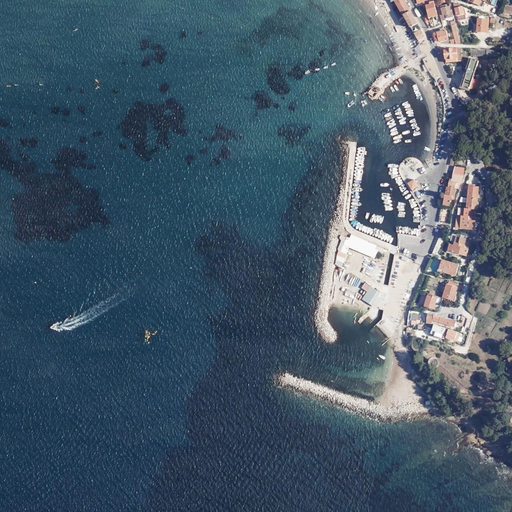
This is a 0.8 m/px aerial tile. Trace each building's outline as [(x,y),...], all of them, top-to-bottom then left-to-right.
[(404,15),(411,11),(404,0),(396,0),(404,15)] [(432,18),(438,16),(434,1),(428,2),(425,3),(426,7),(427,11),(428,15),(429,19),(432,18)] [(447,19),(454,17),(451,3),(449,4),(449,7),(447,7),(447,5),(442,6),(445,20),(447,19)] [(458,4),(453,3),(454,7),(455,7),(457,16),(466,14),(464,7),(461,7),(461,5),(458,4)] [(418,24),(411,11),(404,15),(411,28),(418,24)] [(483,33),(488,34),(490,21),(479,19),(478,26),(477,31),(483,32),(483,33)] [(418,24),(411,28),(414,34),(422,30),(418,24)] [(459,42),(456,25),(452,26),(455,39),(450,40),(451,44),(456,44),(460,44),(459,42)] [(488,35),(488,34),(483,33),(483,32),(477,31),(478,26),(477,26),(476,33),(488,35)] [(422,30),(414,34),(418,41),(426,37),(422,30)] [(439,41),(440,44),(442,44),(445,44),(449,44),(446,31),(435,33),(437,42),(439,41)] [(427,43),(421,45),(424,53),(430,51),(427,43)] [(446,57),(447,63),(460,61),(460,59),(463,59),(462,52),(464,52),(464,49),(462,49),(459,49),(439,48),(443,58),(446,57)] [(488,50),(475,49),(475,54),(475,55),(483,55),(483,58),(488,58),(488,55),(497,56),(497,51),(488,50)] [(428,56),(425,58),(431,75),(433,74),(435,77),(440,76),(431,55),(428,56)] [(479,60),(472,59),(463,87),(469,89),(473,78),(479,60)] [(480,80),(473,78),(470,89),(476,91),(480,80)] [(454,167),(453,175),(463,177),(464,169),(454,167)] [(449,179),(447,187),(450,188),(457,189),(459,190),(460,185),(461,184),(463,177),(453,175),(452,180),(450,179),(449,179)] [(419,187),(414,179),(408,183),(413,191),(416,189),(419,187)] [(477,187),(473,186),(469,185),(468,197),(478,198),(479,187),(477,187)] [(450,188),(447,187),(443,205),(451,207),(453,197),(455,198),(457,189),(450,188)] [(478,198),(468,197),(466,208),(472,209),(477,209),(478,198)] [(450,210),(442,208),(439,222),(450,224),(452,218),(448,218),(450,210)] [(462,208),(461,215),(471,216),(472,209),(466,208),(462,208)] [(471,216),(461,215),(460,228),(474,229),(475,220),(471,220),(471,216)] [(454,241),(454,242),(464,245),(465,241),(466,237),(457,234),(456,235),(452,234),(450,240),(454,241)] [(440,250),(444,239),(443,239),(439,237),(438,237),(432,254),(438,256),(440,250)] [(346,238),(343,245),(374,258),(377,251),(346,238)] [(464,245),(454,242),(454,244),(451,251),(458,254),(466,256),(467,251),(468,249),(470,243),(465,241),(464,245)] [(341,267),(345,258),(337,255),(336,265),(341,267)] [(455,276),(458,265),(442,260),(439,269),(438,271),(455,276)] [(381,276),(383,269),(371,265),(372,263),(365,261),(362,268),(368,270),(367,275),(371,276),(371,273),(381,276)] [(453,300),(458,283),(448,280),(448,283),(447,283),(445,288),(446,289),(444,298),(453,300)] [(361,288),(367,291),(370,286),(365,283),(361,288)] [(371,287),(362,299),(362,300),(372,306),(380,293),(371,287)] [(438,296),(428,293),(424,306),(433,309),(435,300),(436,301),(438,296)] [(441,317),(434,315),(433,323),(439,325),(441,317)] [(456,322),(446,319),(445,324),(454,327),(456,323),(456,322)] [(444,327),(438,325),(434,324),(433,326),(431,333),(444,338),(446,334),(447,328),(444,327)] [(453,337),(456,337),(457,332),(447,328),(446,334),(447,334),(446,337),(452,339),(453,337)]
